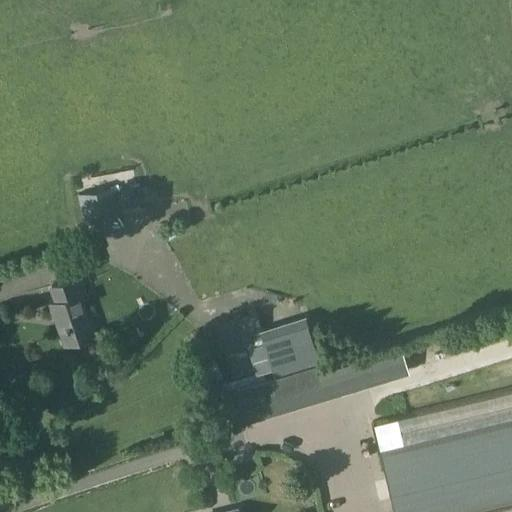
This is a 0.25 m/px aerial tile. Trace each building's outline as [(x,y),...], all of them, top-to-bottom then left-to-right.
[(88,221),(121,214),(114,187),(81,194),(88,221)] [(64,342),(92,332),(79,293),(87,291),(82,274),(52,284),(57,301),(50,303),(64,342)] [(263,326),(259,311),(215,323),(223,354),(267,342),(276,371),(321,358),(309,313),(263,326)] [(238,415),(407,367),(399,340),(230,388),(238,415)] [(392,511),(469,511),(511,502),(511,420),(379,453),(392,511)]
